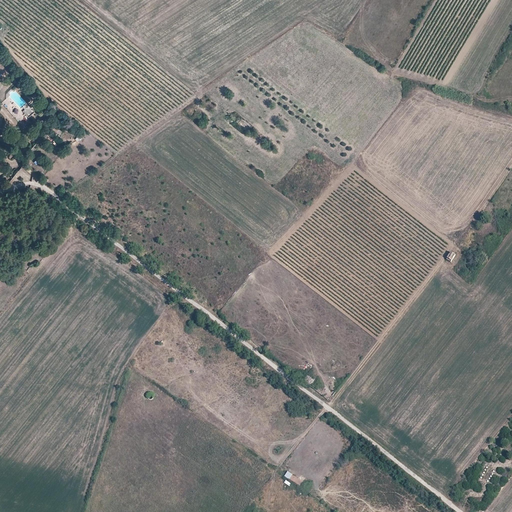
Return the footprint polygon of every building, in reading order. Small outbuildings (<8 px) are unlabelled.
[(27,116),(34,112),(29,105),(23,109),(27,116)] [(15,109),(11,112),(23,127),(27,124),(15,109)] [(51,127),(60,134),(63,130),(53,123),(51,127)] [(451,262),(456,255),(451,253),(447,259),(451,262)] [(287,472),(284,477),(300,486),(303,481),(287,472)]
